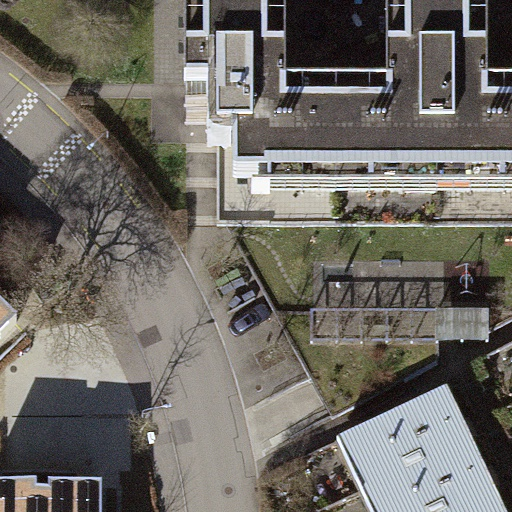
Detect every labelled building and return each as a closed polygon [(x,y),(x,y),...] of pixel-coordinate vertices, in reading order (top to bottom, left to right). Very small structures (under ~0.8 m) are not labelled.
[(286,0),(182,0),(183,85),(214,85),(214,127),(231,127),(231,178),(511,176),(511,82),(488,83),(488,0),(386,0),(387,85),(287,85),(286,0)] [(0,340),(17,325),(0,306),(0,340)] [(335,443),(359,492),(468,441),(444,392),(335,443)] [(445,511),(491,491),(468,441),(359,492),(368,511),(445,511)] [(0,511),(102,511),(102,484),(0,484),(0,511)] [(445,511),(501,511),(491,491),(445,511)]
